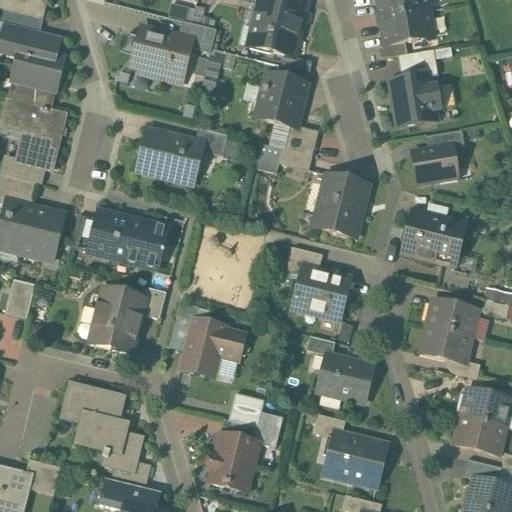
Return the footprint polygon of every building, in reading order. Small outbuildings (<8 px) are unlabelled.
[(0,0),(3,1),(0,12),(0,24),(4,25),(37,33),(44,0),(0,0)] [(305,6),(281,0),(258,0),(247,47),(292,59),(305,6)] [(376,0),(379,15),(378,15),(380,27),(381,27),(384,48),(404,44),(432,40),(425,0),(376,0)] [(192,9),(189,21),(212,27),(215,16),(192,9)] [(215,31),(181,23),(177,38),(191,42),(189,50),(210,55),(215,31)] [(37,33),(4,25),(0,43),(0,44),(19,50),(7,100),(50,111),(59,75),(51,73),(59,39),(37,33)] [(164,39),(140,33),(131,68),(147,73),(151,79),(180,86),(189,50),(191,42),(177,38),(165,35),(164,39)] [(404,44),(393,46),(396,58),(406,56),(404,44)] [(384,48),(376,49),(378,61),(396,58),(393,46),(384,48)] [(433,52),(397,58),(401,82),(427,78),(428,79),(437,78),(433,52)] [(208,62),(198,59),(193,76),(204,78),(208,62)] [(306,87),(265,76),(254,119),(287,128),(295,130),(296,128),(306,87)] [(401,82),(390,84),(397,129),(422,125),(420,118),(434,116),(433,111),(439,110),(435,88),(429,89),(428,79),(427,78),(401,82)] [(50,111),(7,100),(1,122),(24,128),(16,162),(15,164),(43,171),(50,173),(65,114),(50,111)] [(434,116),(420,118),(422,125),(435,123),(434,116)] [(318,133),(296,128),(295,130),(287,128),(282,151),(311,158),(318,133)] [(227,137),(198,130),(194,143),(202,145),(200,152),(222,158),(227,137)] [(194,143),(147,132),(136,173),(191,187),(200,152),(202,145),(194,143)] [(461,133),(425,138),(427,152),(451,148),(451,149),(463,147),(461,133)] [(427,152),(411,155),(416,185),(438,182),(438,185),(457,182),(451,149),(451,148),(427,152)] [(282,151),(280,150),(277,166),(308,173),(311,158),(282,151)] [(16,162),(4,160),(0,176),(36,185),(39,186),(43,171),(15,164),(16,162)] [(36,185),(0,176),(0,177),(0,202),(9,205),(9,203),(30,208),(36,185)] [(368,187),(325,176),(312,229),(355,240),(368,187)] [(30,208),(9,203),(9,205),(0,239),(0,250),(51,263),(63,217),(30,208)] [(149,226),(98,213),(96,222),(87,254),(138,267),(149,226)] [(464,226),(411,213),(400,256),(440,266),(454,269),(456,259),(464,226)] [(96,222),(77,217),(69,250),(87,254),(96,222)] [(322,257),(291,249),(285,272),(298,276),(300,268),(318,272),(322,257)] [(456,259),(454,269),(440,266),(435,289),(466,297),(474,264),(456,259)] [(318,272),(300,268),(298,276),(303,277),(294,311),(338,322),(349,280),(318,272)] [(0,310),(3,311),(12,279),(3,276),(0,286),(0,310)] [(34,286),(12,281),(4,316),(26,321),(34,286)] [(165,294),(147,289),(144,301),(145,301),(141,316),(158,321),(165,294)] [(144,301),(102,290),(92,327),(89,341),(88,344),(131,355),(141,316),(145,301),(144,301)] [(477,312),(432,301),(425,328),(470,339),(477,312)] [(509,307),(484,301),(481,314),(506,320),(509,307)] [(197,310),(179,305),(176,318),(187,321),(188,316),(195,318),(197,310)] [(225,329),(192,321),(180,371),(212,379),(217,360),(237,365),(244,336),(224,331),(225,329)] [(338,339),(349,341),(352,325),(341,323),(338,339)] [(92,327),(85,325),(81,326),(78,329),(77,333),(78,337),(81,339),(89,341),(92,327)] [(470,339),(425,328),(419,355),(453,364),(464,366),(464,363),(470,339)] [(334,344),(309,338),(305,352),(326,357),(326,356),(331,358),(334,344)] [(331,358),(326,356),(326,357),(317,394),(363,405),(372,367),(331,358)] [(479,367),(464,363),(464,366),(453,364),(450,375),(476,381),(479,367)] [(123,399),(68,385),(60,419),(79,424),(76,437),(100,443),(99,451),(104,452),(102,459),(104,460),(103,467),(113,470),(132,475),(135,463),(141,439),(125,435),(127,426),(117,423),(123,399)] [(511,402),(466,391),(459,419),(504,430),(511,402)] [(263,403),(234,396),(227,423),(229,423),(257,430),(263,403)] [(344,423),(317,416),(312,435),(332,440),(333,434),(341,436),(344,423)] [(504,430),(459,419),(452,446),(497,457),(504,430)] [(257,430),(229,423),(225,437),(253,444),(257,430)] [(341,436),(333,434),(332,440),(323,477),(375,490),(386,447),(341,436)] [(225,437),(218,436),(214,439),(212,445),(215,449),(217,450),(214,459),(211,458),(207,461),(205,467),(208,472),(211,472),(208,486),(210,486),(211,482),(223,485),(222,488),(229,489),(229,487),(244,491),(244,494),(246,495),(258,446),(253,444),(225,437)] [(511,458),(504,456),(501,470),(511,472),(511,458)] [(59,469),(28,462),(24,479),(26,480),(24,489),(53,497),(59,469)] [(501,470),(466,462),(462,479),(473,481),(474,480),(497,486),(501,470)] [(150,467),(135,463),(132,475),(113,470),(110,482),(144,491),(150,467)] [(24,479),(0,473),(0,511),(17,511),(24,489),(26,480),(24,479)] [(511,489),(497,486),(474,480),(473,481),(466,511),(506,511),(511,490),(511,489)] [(110,482),(108,482),(102,506),(122,511),(121,511),(152,511),(157,494),(144,491),(110,482)] [(379,511),(381,506),(345,497),(341,511),(379,511)]
